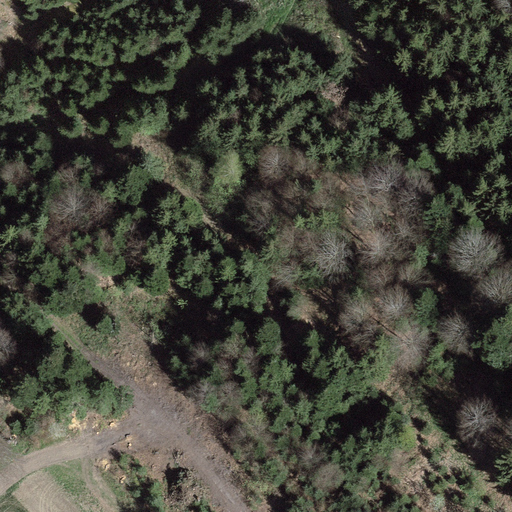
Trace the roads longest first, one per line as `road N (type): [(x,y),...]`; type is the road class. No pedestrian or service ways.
road 1 (track): [(253,511),(0,277)]
road 2 (track): [(292,0),(259,51),(215,78),(150,77),(0,108)]
